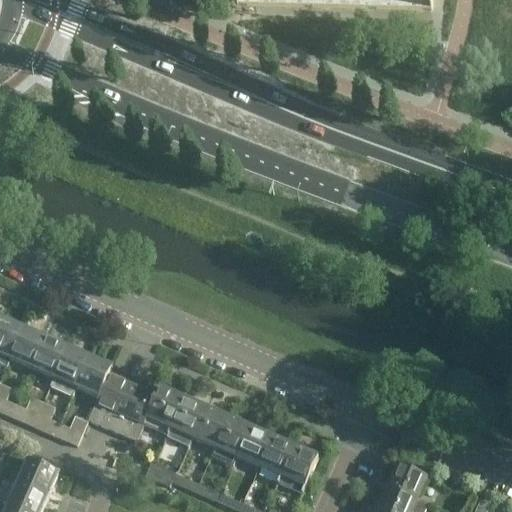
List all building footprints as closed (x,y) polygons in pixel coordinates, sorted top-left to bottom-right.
[(236,0),(236,7),(432,12),(432,0),(236,0)] [(9,362),(22,331),(1,322),(0,325),(0,368),(5,371),(9,362)] [(31,372),(44,341),(22,331),(9,362),(31,372)] [(54,381),(67,351),(44,341),(31,372),(54,381)] [(75,391),(89,360),(67,351),(54,381),(50,391),(71,400),(75,391)] [(112,371),(89,360),(75,391),(98,401),(109,378),(112,371)] [(167,439),(183,403),(159,393),(156,398),(140,391),(139,393),(129,388),(130,387),(129,386),(128,388),(119,384),(120,383),(119,382),(118,384),(109,380),(110,378),(109,378),(98,401),(109,406),(119,410),(109,433),(110,432),(118,436),(118,437),(137,445),(144,429),(167,439)] [(10,393),(0,388),(0,415),(10,420),(15,409),(5,404),(10,393)] [(99,428),(109,406),(98,401),(88,424),(90,424),(99,428),(98,428),(99,428)] [(33,430),(43,407),(31,402),(26,413),(15,409),(10,420),(23,426),(23,425),(32,429),(32,430),(33,430)] [(192,442),(205,412),(183,403),(167,439),(166,442),(188,451),(192,442)] [(109,433),(119,410),(109,406),(99,428),(100,429),(100,428),(108,432),(109,433)] [(54,412),(43,407),(33,430),(34,431),(35,430),(44,434),(43,435),(54,439),(59,428),(49,424),(54,412)] [(214,452),(227,422),(205,412),(192,442),(214,452)] [(70,433),(59,428),(54,439),(67,445),(67,444),(76,448),(76,449),(78,450),(87,426),(75,421),(70,433)] [(236,461),(249,431),(227,422),(214,452),(210,461),(233,470),(236,461)] [(258,471),(271,441),(249,431),(236,461),(258,471)] [(281,480),(294,450),(271,441),(258,471),(281,480)] [(319,461),(294,450),(281,480),(278,487),(303,497),(319,461)] [(28,465),(18,487),(48,500),(58,478),(28,465)] [(157,485),(163,473),(151,467),(146,480),(157,485)] [(398,469),(388,492),(418,505),(428,482),(425,481),(427,477),(425,477),(414,472),(413,471),(411,475),(398,469)] [(175,478),(163,473),(157,485),(169,490),(175,478)] [(194,495),(197,487),(179,479),(175,487),(194,495)] [(15,511),(42,511),(48,500),(18,487),(9,509),(15,511)] [(218,496),(197,487),(194,495),(214,504),(218,496)] [(426,511),(428,509),(418,505),(388,492),(378,511),(426,511)] [(217,506),(231,511),(236,511),(239,506),(221,497),(217,506)]
